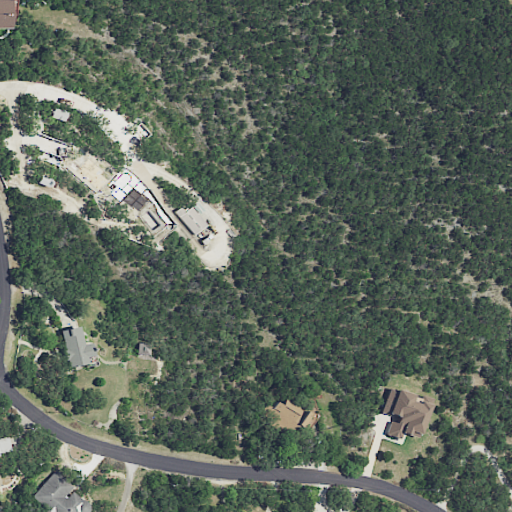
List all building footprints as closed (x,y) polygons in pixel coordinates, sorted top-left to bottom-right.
[(9,0),(0,0),(0,29),(10,29),(9,0)] [(68,106),(58,104),(58,107),(52,105),(49,118),(64,121),(68,106)] [(121,168),(106,187),(137,213),(146,203),(158,213),(165,205),(121,168)] [(192,235),(205,227),(189,204),(177,213),(192,235)] [(87,363),(86,357),(92,356),(89,343),(82,344),(78,326),(59,331),(66,360),(69,359),(71,367),(87,363)] [(148,343),(137,343),(137,359),(148,359),(148,343)] [(417,438),(427,405),(410,400),(411,395),(388,387),(380,414),(390,418),(385,436),(399,440),(401,433),(417,438)] [(292,429),(294,424),(304,427),(309,412),(281,402),(279,407),(266,403),(260,418),(292,429)] [(0,454),(9,452),(7,438),(0,438),(0,454)] [(73,486),(53,470),(33,497),(46,508),(42,511),(86,511),(90,507),(69,491),(73,486)]
